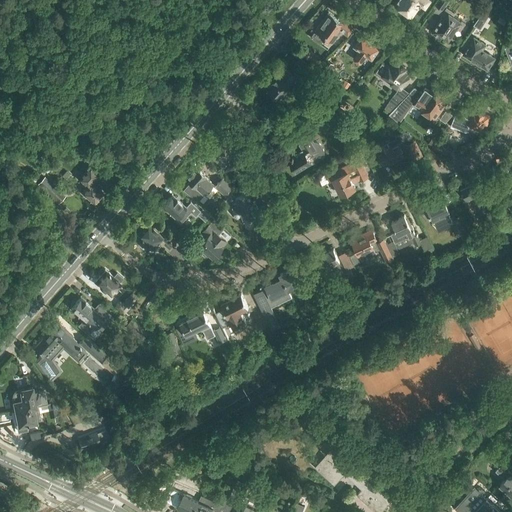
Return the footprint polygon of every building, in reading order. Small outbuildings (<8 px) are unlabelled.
[(399,0),(395,5),(412,17),(420,5),(426,9),(432,0),(399,0)] [(442,17),(432,31),(440,37),(441,34),(449,39),(457,27),(461,30),(466,23),(453,14),(455,12),(447,6),(447,7),(446,7),(450,0),(439,0),(437,4),(445,10),(441,16),(442,17)] [(485,8),(474,25),(481,29),(491,12),(485,8)] [(342,21),(329,12),(311,37),(321,44),(326,37),(332,42),(340,31),(348,36),(355,26),(344,18),(342,21)] [(362,35),(354,46),(359,50),(353,57),(361,63),(366,56),(371,59),(379,48),(362,35)] [(464,54),(488,69),(495,57),(482,49),(486,44),(474,37),(464,54)] [(320,58),(308,48),(302,54),(318,67),(321,63),(318,60),(320,58)] [(292,83),(297,77),(302,81),(308,72),(312,68),(300,57),(296,61),(298,63),(290,71),(285,66),(267,87),(279,98),(282,94),(284,96),(288,92),(286,90),(289,87),(290,88),(294,84),(292,83)] [(385,62),(378,71),(382,74),(391,81),(390,83),(397,88),(399,86),(402,88),(410,76),(412,73),(406,69),(408,66),(396,58),(391,66),(389,64),(385,62)] [(327,61),(321,70),(327,74),(334,65),(327,61)] [(422,93),(415,88),(403,101),(397,106),(407,113),(413,104),(435,119),(450,98),(433,86),(430,91),(425,88),(422,93)] [(394,94),(385,107),(391,112),(397,106),(403,101),(394,94)] [(469,117),(466,116),(464,122),(469,124),(468,124),(481,129),(484,124),(487,125),(490,116),(472,109),(469,117)] [(446,110),(440,119),(446,123),(452,114),(446,110)] [(312,161),(313,163),(324,156),(324,155),(324,153),(324,152),(324,150),(324,149),(323,147),(322,145),(321,144),(319,143),(318,142),(317,142),(316,141),(315,141),(314,141),(309,133),(307,129),(296,136),(298,139),(303,148),(292,155),(293,156),(289,159),(296,171),(312,161)] [(395,136),(396,137),(389,141),(389,140),(378,145),(380,150),(377,151),(383,165),(389,162),(389,163),(405,156),(403,150),(407,148),(412,157),(420,153),(417,147),(421,146),(418,141),(417,141),(415,138),(413,139),(408,130),(395,136)] [(219,159),(218,160),(219,162),(219,163),(220,164),(221,165),(222,165),(224,171),(230,169),(230,168),(240,165),(238,158),(231,160),(229,156),(234,149),(231,146),(232,144),(223,136),(215,145),(217,147),(211,152),(219,159)] [(437,150),(441,144),(432,138),(428,144),(437,150)] [(364,153),(361,145),(353,149),(356,157),(364,153)] [(353,184),(368,177),(360,159),(327,174),(330,181),(334,179),(341,194),(355,187),(353,184)] [(90,165),(78,178),(87,186),(82,192),(94,203),(103,193),(92,182),(100,173),(90,165)] [(206,177),(207,176),(196,167),(185,179),(190,183),(184,189),(197,201),(204,194),(213,184),(206,177)] [(45,176),(38,184),(47,193),(59,203),(66,195),(54,185),(45,176)] [(236,188),(228,181),(223,176),(214,186),(227,198),(231,193),(236,188)] [(492,201),(499,197),(495,190),(489,193),(486,188),(486,187),(482,178),(461,188),(466,198),(475,194),(474,193),(481,190),(484,196),(487,204),(490,203),(491,205),(494,203),(493,202),(492,201)] [(231,193),(227,198),(218,208),(218,209),(214,213),(220,217),(226,210),(233,216),(234,215),(235,216),(241,214),(243,221),(256,216),(248,192),(235,196),(231,193)] [(163,204),(162,205),(169,212),(181,222),(189,214),(191,212),(195,215),(195,216),(201,210),(200,209),(191,201),(188,205),(186,207),(172,194),(167,200),(166,199),(164,199),(162,202),(162,204),(163,204)] [(421,213),(429,223),(434,221),(436,225),(452,217),(450,212),(449,212),(442,196),(430,201),(432,205),(427,208),(428,210),(421,213)] [(397,233),(392,235),(394,239),(395,242),(409,236),(410,237),(411,236),(414,241),(416,246),(421,243),(420,239),(417,233),(416,234),(414,229),(409,220),(408,221),(405,214),(399,217),(399,218),(392,221),(397,233)] [(455,216),(453,217),(459,229),(467,225),(461,214),(460,214),(455,216)] [(199,245),(213,257),(222,247),(221,246),(226,241),(218,234),(224,228),(213,219),(208,225),(210,227),(205,232),(208,235),(199,245)] [(174,246),(158,231),(158,230),(152,225),(152,226),(147,222),(143,227),(142,226),(141,227),(140,227),(139,228),(139,229),(138,229),(138,230),(138,231),(138,232),(146,240),(143,244),(149,249),(152,245),(153,246),(157,241),(169,252),(174,246)] [(361,260),(376,253),(375,252),(380,249),(386,261),(394,257),(385,239),(377,242),(376,240),(377,240),(372,230),(361,235),(352,239),(353,242),(361,260)] [(428,235),(420,239),(421,243),(425,250),(429,248),(433,246),(428,235)] [(433,246),(429,248),(432,256),(433,256),(437,254),(433,246)] [(318,256),(320,260),(313,263),(318,274),(326,270),(325,268),(332,264),(336,271),(337,271),(338,272),(340,272),(341,273),(346,283),(349,282),(348,280),(354,277),(349,266),(344,269),(334,248),(318,256)] [(307,279),(299,283),(297,279),(298,278),(298,277),(293,268),(281,274),(283,278),(288,289),(289,289),(295,286),(298,292),(301,291),(305,299),(308,298),(310,302),(316,299),(307,279)] [(105,269),(96,279),(100,283),(99,284),(105,289),(106,288),(111,293),(116,297),(121,292),(116,287),(121,282),(120,281),(123,278),(117,272),(114,276),(105,269)] [(292,297),(289,289),(288,289),(283,278),(274,282),(273,281),(260,287),(261,290),(254,293),(272,330),(281,325),(272,307),(292,297)] [(221,303),(224,308),(215,312),(222,326),(231,322),(233,327),(246,321),(241,311),(249,308),(246,302),(242,293),(221,303)] [(81,296),(70,307),(84,320),(83,321),(80,325),(89,334),(100,322),(106,315),(101,311),(97,307),(95,309),(81,296)] [(120,301),(115,306),(124,313),(133,302),(128,298),(123,303),(120,301)] [(466,314),(463,309),(453,315),(456,320),(466,314)] [(181,325),(176,328),(183,344),(197,338),(194,332),(194,331),(202,327),(207,338),(215,335),(219,343),(220,343),(227,339),(221,326),(213,330),(210,323),(208,320),(204,311),(188,319),(188,320),(181,323),(181,324),(181,325)] [(131,321),(127,326),(142,339),(147,334),(148,333),(132,320),(131,321)] [(44,338),(35,348),(42,355),(38,360),(52,380),(58,374),(50,362),(64,347),(72,354),(80,361),(88,352),(81,346),(71,337),(72,336),(64,329),(57,323),(48,332),(50,333),(45,338),(44,338)] [(172,330),(164,334),(172,352),(181,348),(172,330)] [(98,360),(103,355),(105,352),(86,335),(79,343),(98,360)] [(243,371),(233,352),(230,353),(232,357),(229,359),(233,367),(235,366),(239,374),(243,371)] [(14,402),(12,404),(13,407),(16,409),(16,410),(34,406),(36,406),(38,405),(47,404),(44,388),(39,389),(33,390),(32,387),(18,390),(15,391),(14,394),(13,396),(14,402)] [(57,401),(52,403),(56,421),(68,419),(57,401)] [(34,406),(16,410),(18,423),(17,423),(18,431),(27,429),(26,423),(36,421),(36,419),(41,418),(39,411),(38,405),(36,406),(34,406)] [(511,428),(511,421),(505,427),(501,431),(511,433),(511,428)] [(29,438),(39,437),(38,430),(28,432),(29,438)] [(82,447),(101,440),(96,430),(78,437),(82,447)] [(318,469),(320,468),(331,478),(332,479),(334,480),(336,479),(338,478),(343,472),(345,473),(346,472),(363,487),(357,494),(367,504),(376,511),(380,511),(399,492),(372,467),(367,473),(356,463),(357,462),(355,460),(354,461),(350,457),(356,452),(341,438),(325,455),(328,458),(318,469)] [(511,459),(501,450),(492,461),(499,467),(496,470),(505,478),(500,483),(508,490),(511,493),(511,472),(511,471),(511,472),(507,468),(511,462),(511,459)] [(237,478),(233,488),(238,491),(239,489),(243,481),(237,478)] [(461,511),(501,511),(503,511),(475,486),(456,507),(461,511)] [(171,488),(165,500),(190,511),(193,511),(199,501),(171,488)] [(233,488),(228,498),(234,501),(238,491),(233,488)] [(238,491),(234,501),(240,504),(246,492),(239,489),(238,491)] [(199,501),(193,511),(219,511),(221,508),(228,511),(234,501),(228,498),(225,497),(222,504),(201,495),(199,501)] [(293,511),(292,511),(301,511),(305,505),(297,502),(293,511)] [(425,511),(447,511),(441,506),(440,507),(435,502),(426,511),(425,511)]
